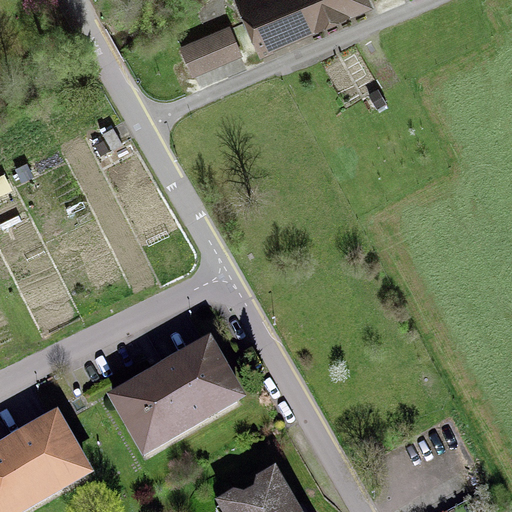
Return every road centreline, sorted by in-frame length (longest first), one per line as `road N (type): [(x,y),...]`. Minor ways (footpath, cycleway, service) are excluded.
road 1 (residential): [(140,123),(443,0)]
road 2 (residential): [(228,270),(366,511)]
road 3 (residential): [(0,383),(228,270)]
road 4 (residential): [(140,123),(228,270)]
road 5 (residential): [(76,0),(140,123)]
